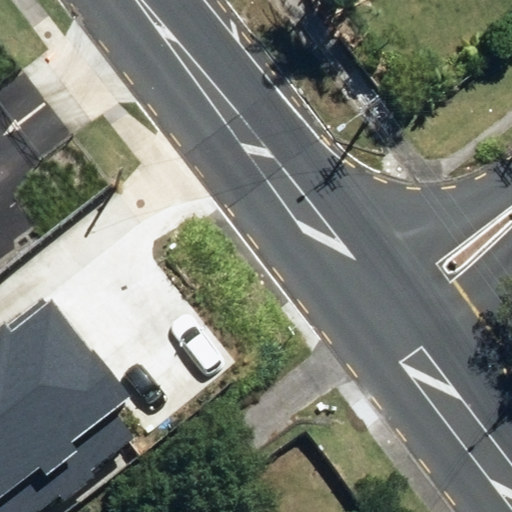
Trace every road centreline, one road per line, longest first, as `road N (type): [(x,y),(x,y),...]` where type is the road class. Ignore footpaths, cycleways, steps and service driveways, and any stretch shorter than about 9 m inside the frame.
road 1 (tertiary): [(134,0),(386,319)]
road 2 (tertiary): [(386,319),(511,481)]
road 3 (residential): [(386,319),(511,217)]
